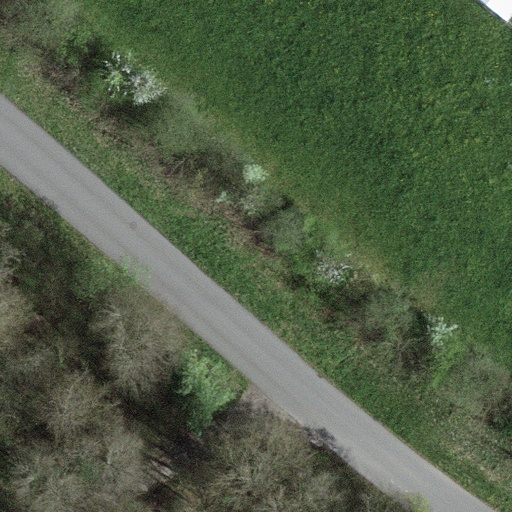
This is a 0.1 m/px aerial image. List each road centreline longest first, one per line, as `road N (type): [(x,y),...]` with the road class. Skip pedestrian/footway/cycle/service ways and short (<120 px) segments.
road 1 (unclassified): [(457,511),(290,392),(0,128)]
road 2 (track): [(290,392),(100,511)]
